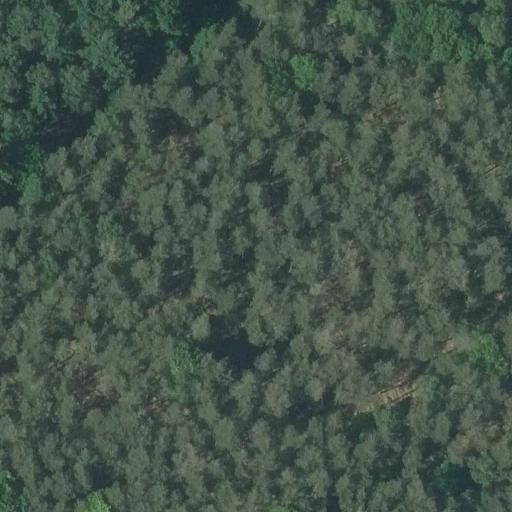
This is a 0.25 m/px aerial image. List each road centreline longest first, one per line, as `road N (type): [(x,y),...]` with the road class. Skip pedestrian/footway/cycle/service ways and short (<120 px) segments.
road 1 (track): [(0,230),(239,0)]
road 2 (track): [(264,0),(511,94)]
